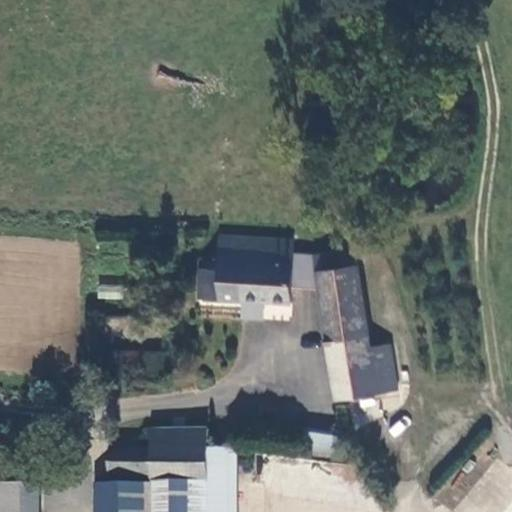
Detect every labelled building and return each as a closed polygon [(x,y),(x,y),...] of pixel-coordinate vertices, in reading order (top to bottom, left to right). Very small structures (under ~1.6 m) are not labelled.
[(216,262),(209,261),(209,263),(208,292),(301,298),(302,281),(332,283),(329,263),(327,248),(304,247),(304,239),(228,232),(226,256),(216,255),(216,262)] [(329,263),(368,258),(366,243),(327,248),(329,263)] [(329,263),(332,283),(347,393),(406,385),(398,341),(379,345),(368,258),(329,263)] [(97,285),(97,299),(122,299),(122,286),(97,285)] [(170,352),(180,352),(179,344),(136,344),(135,363),(160,363),(159,371),(170,370),(170,352)] [(170,370),(180,370),(180,352),(170,352),(170,370)] [(216,476),(217,455),(219,425),(166,422),(165,444),(125,441),(124,473),(216,476)] [(354,431),(316,426),(312,451),(351,456),(354,431)] [(438,493),(460,511),(483,511),(511,479),(511,461),(485,438),(438,493)] [(109,479),(107,511),(236,511),(238,456),(217,455),(216,476),(124,473),(124,479),(109,479)] [(45,511),(47,483),(2,480),(0,511),(45,511)]
